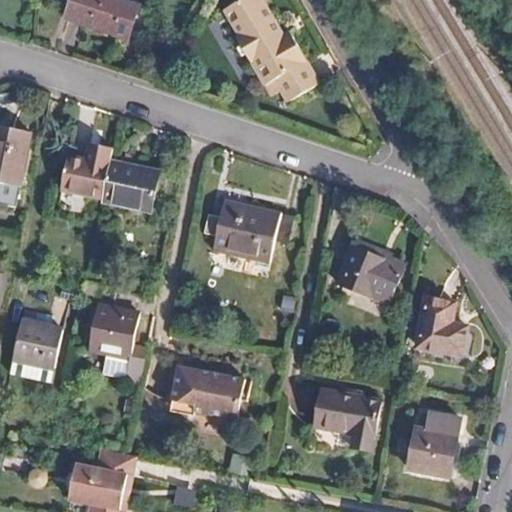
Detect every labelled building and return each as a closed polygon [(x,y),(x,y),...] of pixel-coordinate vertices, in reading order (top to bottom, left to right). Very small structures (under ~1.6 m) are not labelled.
[(123,44),(135,11),(106,0),(70,0),(63,21),(123,44)] [(309,81),(280,29),(274,32),(255,0),(227,0),(215,7),(230,32),(225,35),(259,94),(270,88),(276,99),(309,81)] [(0,182),(21,186),(31,134),(0,127),(0,182)] [(104,195),(110,163),(70,152),(62,184),(104,195)] [(150,209),(159,171),(111,159),(110,163),(104,195),(103,198),(150,209)] [(295,224),(222,209),(219,224),(209,222),(205,241),(217,243),(214,257),(273,269),(278,248),(289,250),(295,224)] [(400,307),(413,263),(392,257),(391,262),(357,252),(345,291),(400,307)] [(467,352),(473,323),(457,320),(461,301),(430,295),(421,343),(467,352)] [(134,342),(140,311),(99,302),(90,345),(130,354),(125,378),(141,382),(148,345),(134,342)] [(54,364),(63,325),(22,315),(13,354),(54,364)] [(252,384),(173,368),(164,413),(195,420),(196,414),(238,423),(242,404),(248,405),(252,384)] [(374,452),(384,401),(324,390),(317,426),(356,434),(353,448),(374,452)] [(453,478),(467,417),(437,411),(433,429),(421,426),(411,469),(453,478)] [(137,452),(100,445),(96,469),(73,465),(72,473),(62,476),(60,485),(68,491),(67,501),(89,506),(87,511),(124,511),(125,509),(118,508),(125,475),(132,477),(137,452)]
